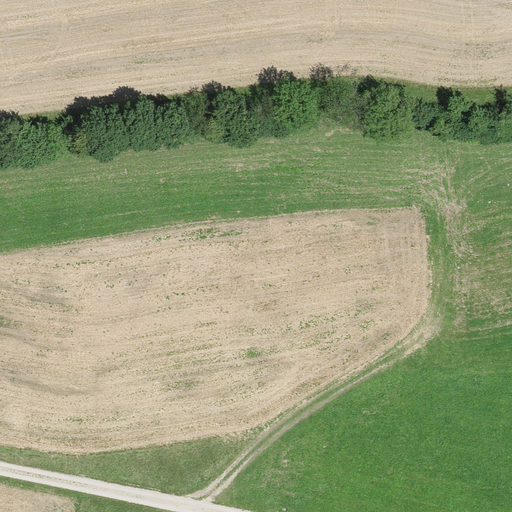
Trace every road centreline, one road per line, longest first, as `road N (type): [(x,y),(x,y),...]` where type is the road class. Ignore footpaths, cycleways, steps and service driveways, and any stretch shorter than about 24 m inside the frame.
road 1 (track): [(201,509),(245,455),(384,358)]
road 2 (track): [(214,511),(0,467)]
